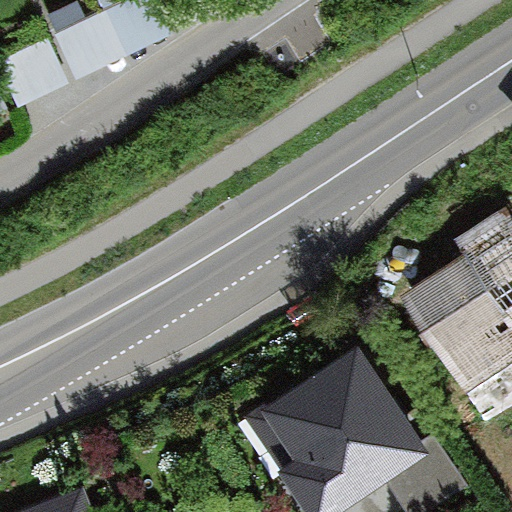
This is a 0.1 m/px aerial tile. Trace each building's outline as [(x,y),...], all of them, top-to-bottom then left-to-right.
[(116,0),(57,29),(80,75),(173,29),(158,0),(116,0)] [(169,0),(181,23),(215,0),(169,0)] [(0,53),(0,58),(20,101),(70,77),(49,32),(0,53)] [(465,242),(402,283),(469,385),(511,356),(511,202),(508,197),(457,230),(465,242)] [(426,431),(360,331),(263,396),(264,398),(296,445),(278,458),(314,511),(320,511),(384,470),(432,438),(426,431)] [(296,445),(264,398),(246,411),(278,458),(296,445)] [(434,426),(426,431),(432,438),(384,470),(411,511),(419,511),(469,478),(434,426)] [(97,511),(84,480),(2,511),(97,511)]
